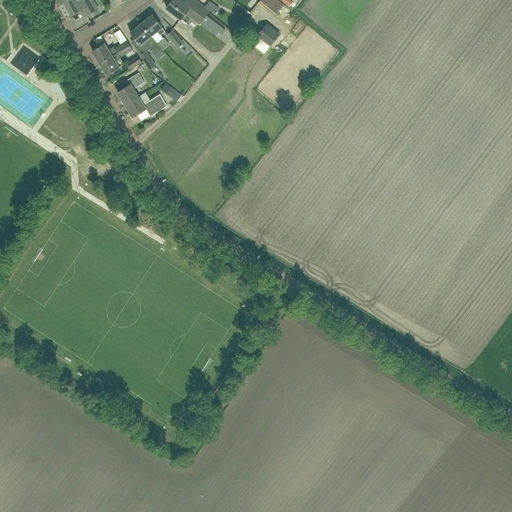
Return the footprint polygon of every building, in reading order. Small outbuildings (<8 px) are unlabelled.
[(69,0),(65,3),(73,15),(81,10),(85,17),(99,9),(93,0),(85,0),(85,1),(84,0),(69,0)] [(205,8),(195,0),(190,0),(187,5),(180,0),(173,0),(167,9),(181,20),(186,13),(200,24),(201,22),(206,15),(210,10),(216,14),(220,8),(210,1),(205,8)] [(278,0),(261,0),(260,2),(275,14),(283,4),(278,0)] [(249,15),(238,6),(232,13),(243,22),(249,15)] [(152,15),(141,23),(147,31),(151,36),(152,36),(157,43),(163,39),(160,36),(165,32),(152,15)] [(206,15),(201,22),(202,23),(202,24),(216,35),(219,31),(223,34),(226,30),(206,15)] [(147,31),(141,23),(130,32),(143,49),(147,46),(150,49),(157,43),(152,36),(151,36),(147,31)] [(267,24),(258,34),(271,45),(279,34),(267,24)] [(173,31),(167,36),(179,49),(184,44),(173,31)] [(93,51),(100,63),(130,45),(127,41),(115,48),(114,47),(109,50),(105,44),(93,51)] [(132,50),(130,45),(100,63),(108,76),(120,68),(116,62),(121,58),(121,57),(132,50)] [(147,51),(141,55),(150,70),(156,66),(147,51)] [(138,56),(125,63),(129,70),(142,63),(138,56)] [(125,105),(139,96),(135,88),(145,82),(140,73),(128,80),(131,85),(118,93),(125,105)] [(63,85),(66,83),(63,78),(55,82),(62,97),(67,95),(63,85)] [(170,87),(166,93),(170,96),(175,90),(170,87)] [(144,104),(139,96),(125,105),(133,117),(146,109),(149,114),(160,107),(155,98),(144,104)]
